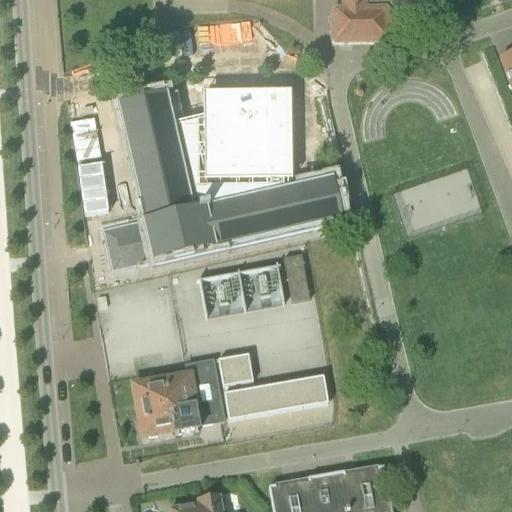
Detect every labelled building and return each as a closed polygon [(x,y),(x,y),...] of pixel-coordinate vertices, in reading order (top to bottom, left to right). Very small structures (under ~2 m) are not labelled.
[(341,0),(341,12),(334,12),(332,13),(331,14),(332,46),(388,45),(387,15),(391,15),(390,0),(341,0)] [(511,54),(500,59),(511,93),(511,54)] [(177,97),(120,108),(146,226),(130,229),(139,267),(153,264),(154,266),(211,253),(217,252),(217,253),(340,225),(343,224),(333,180),(208,209),(208,208),(202,209),(182,128),(184,127),(177,97)] [(283,261),(284,263),(291,306),(302,304),(309,303),(301,258),(283,261)] [(248,358),(217,363),(221,385),(222,390),(253,385),(248,358)] [(186,379),(164,383),(168,409),(173,434),(174,439),(175,439),(197,434),(200,434),(200,430),(223,426),(223,425),(216,386),(212,363),(210,363),(189,367),(184,368),(186,379)] [(323,380),(223,397),(228,424),(294,413),(328,407),(323,380)] [(138,414),(168,409),(164,383),(134,389),(138,414)] [(143,439),(173,434),(168,409),(138,414),(143,439)] [(202,442),(220,440),(219,429),(201,431),(202,442)] [(342,475),(310,481),(284,485),(274,487),(275,488),(269,490),(272,511),(391,511),(384,469),(379,470),(379,469),(355,473),(342,475)] [(222,511),(220,498),(196,503),(196,508),(170,511),(222,511)]
